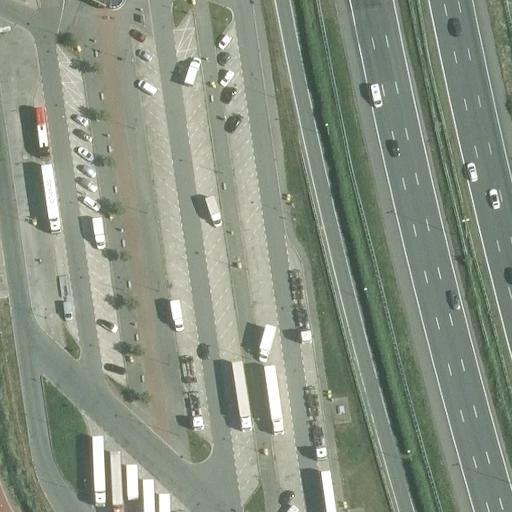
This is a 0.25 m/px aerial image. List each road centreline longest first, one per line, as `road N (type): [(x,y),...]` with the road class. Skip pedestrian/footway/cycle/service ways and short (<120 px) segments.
road 1 (motorway): [(374,0),(400,141),(496,511)]
road 2 (motorway): [(511,274),(450,0)]
